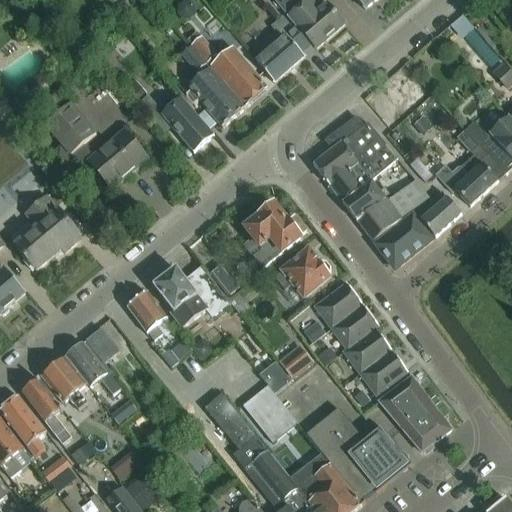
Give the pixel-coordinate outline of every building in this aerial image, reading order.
[(274,0),(297,26),(312,44),(316,50),(345,25),(327,4),(318,11),(308,0),(274,0)] [(375,0),(355,0),(364,10),(375,0)] [(189,21),(195,16),(196,9),(191,3),(183,2),(177,7),(177,14),(182,20),(189,21)] [(293,30),(282,17),(270,27),(281,40),(256,62),(274,84),(305,58),(301,53),(312,44),(297,26),(293,30)] [(216,18),(205,26),(220,47),(232,38),(216,18)] [(220,63),(216,59),(217,58),(202,41),(193,49),(233,94),(245,109),(268,90),(255,75),(234,52),(220,63)] [(511,61),(511,42),(510,41),(501,54),(511,61)] [(188,51),(185,46),(181,50),(184,54),(182,56),(197,74),(202,70),(206,75),(189,90),(209,114),(222,129),(244,111),(191,49),(188,51)] [(507,92),(511,87),(511,75),(503,65),(492,75),(507,92)] [(138,101),(147,94),(136,82),(128,89),(138,101)] [(147,96),(138,104),(150,117),(158,126),(165,120),(172,129),(181,139),(194,154),(214,136),(201,121),(182,100),(177,104),(169,95),(156,106),(147,96)] [(96,135),(70,104),(45,125),(82,169),(89,164),(111,190),(148,159),(125,132),(94,158),(83,145),(96,135)] [(424,137),(433,128),(423,117),(414,126),(424,137)] [(511,169),(511,123),(508,119),(496,129),(487,137),(475,122),(464,132),(478,148),(487,156),(489,154),(507,175),(511,169)] [(364,127),(313,166),(343,204),(371,183),(397,162),(380,140),(367,124),(364,127)] [(487,156),(478,148),(464,132),(456,140),(472,158),(460,168),(457,169),(451,174),(446,168),(442,171),(435,164),(426,172),(433,180),(436,177),(452,195),(455,191),(470,208),(507,175),(489,154),(487,156)] [(67,185),(82,172),(61,146),(45,159),(67,185)] [(382,205),(358,224),(373,243),(430,199),(416,181),(392,199),(388,203),(387,202),(383,205),(382,205)] [(371,183),(343,204),(358,224),(382,205),(383,205),(387,202),(388,203),(392,199),(384,189),(379,193),(371,183)] [(46,199),(27,215),(38,228),(15,247),(24,258),(22,260),(31,270),(33,268),(36,272),(61,251),(64,254),(80,241),(77,237),(79,236),(69,225),(58,211),(57,212),(55,209),(63,203),(54,192),(46,199)] [(435,239),(462,215),(448,201),(442,194),(427,207),(432,212),(420,223),(422,224),(435,239)] [(253,239),(243,246),(263,271),(285,252),(301,240),(299,237),(306,232),(295,218),(288,223),(275,206),(274,207),(273,206),(268,205),(262,210),(261,215),(262,216),(245,229),(253,239)] [(395,271),(400,267),(433,241),(413,216),(375,246),(395,271)] [(319,262),(309,250),(294,263),(282,273),(283,274),(276,281),(286,293),(294,286),(305,298),(316,290),(331,277),(330,275),(331,269),(326,264),(320,263),(319,262)] [(2,271),(0,268),(0,316),(2,317),(9,312),(8,308),(25,294),(13,279),(4,269),(2,271)] [(229,297),(237,290),(220,268),(211,275),(229,297)] [(189,286),(177,271),(154,288),(166,304),(175,314),(172,317),(181,329),(205,311),(212,319),(229,306),(205,273),(189,286)] [(331,330),(363,306),(347,285),(315,308),(331,330)] [(163,336),(157,328),(167,320),(147,293),(127,309),(139,325),(147,335),(148,334),(154,342),(163,336)] [(344,355),(376,331),(380,328),(363,306),(331,330),(347,351),(343,354),(344,355)] [(175,336),(184,350),(206,334),(197,321),(175,336)] [(325,332),(318,323),(305,332),(312,342),(325,332)] [(104,364),(119,353),(102,331),(87,342),(104,364)] [(360,376),(392,352),(376,331),(344,355),(360,376)] [(204,339),(191,349),(201,363),(215,353),(204,339)] [(102,368),(96,361),(84,345),(66,359),(87,386),(90,389),(101,381),(113,397),(121,390),(113,379),(115,377),(105,365),(102,368)] [(292,380),(313,363),(300,347),(279,363),(292,380)] [(319,357),(327,366),(338,358),(331,348),(319,357)] [(376,397),(392,385),(408,373),(392,352),(360,376),(376,397)] [(87,405),(78,393),(87,386),(66,359),(41,379),(54,394),(63,405),(69,400),(78,412),(87,405)] [(379,403),(422,453),(423,452),(425,454),(433,447),(432,445),(451,431),(412,378),(379,403)] [(62,446),(71,439),(54,417),(62,410),(52,396),(39,381),(22,394),(35,410),(62,446)] [(273,445),(298,425),(268,388),(243,407),(273,445)] [(244,448),(256,437),(221,396),(205,410),(240,451),(241,450),(244,448)] [(45,450),(37,440),(46,433),(31,413),(19,397),(0,411),(0,413),(12,428),(27,448),(27,447),(35,458),(45,450)] [(335,473),(362,506),(412,466),(382,429),(365,442),(339,409),(306,435),(322,454),(331,465),(336,472),(335,473)] [(0,465),(10,478),(20,470),(11,459),(23,450),(11,435),(0,421),(0,465)] [(242,452),(238,455),(248,467),(252,464),(267,452),(257,439),(242,452)] [(150,462),(158,456),(149,443),(141,449),(150,462)] [(79,467),(88,460),(80,450),(71,456),(79,467)] [(315,511),(299,490),(294,484),(290,478),(268,452),(253,465),(252,464),(251,464),(248,467),(244,471),(277,511),(315,511)] [(134,453),(124,461),(132,472),(143,464),(142,463),(134,453)] [(322,454),(290,478),(294,484),(299,490),(315,511),(354,511),(362,506),(335,473),(336,472),(331,465),(322,454)] [(149,472),(125,491),(136,505),(160,486),(149,472)] [(60,496),(73,487),(65,477),(53,486),(60,496)] [(117,493),(107,500),(116,511),(138,511),(121,490),(117,493)] [(511,511),(511,507),(506,500),(490,511),(511,511)] [(262,511),(254,502),(252,504),(247,503),(242,505),(239,511),(219,511),(216,511),(262,511)]
